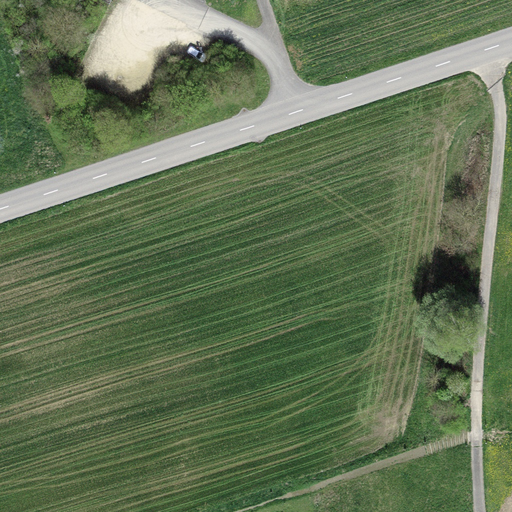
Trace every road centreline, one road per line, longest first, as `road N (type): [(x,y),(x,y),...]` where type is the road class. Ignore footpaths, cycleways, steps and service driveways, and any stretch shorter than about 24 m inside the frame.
road 1 (tertiary): [(0,208),(511,40)]
road 2 (track): [(479,511),(478,372),(501,136),(485,48)]
